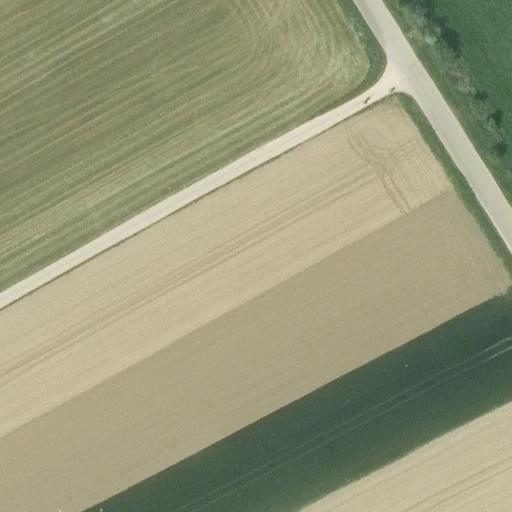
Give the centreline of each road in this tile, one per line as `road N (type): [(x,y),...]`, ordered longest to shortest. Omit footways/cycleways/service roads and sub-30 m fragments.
road 1 (track): [(0,299),(409,66)]
road 2 (unclassified): [(370,0),(511,221)]
